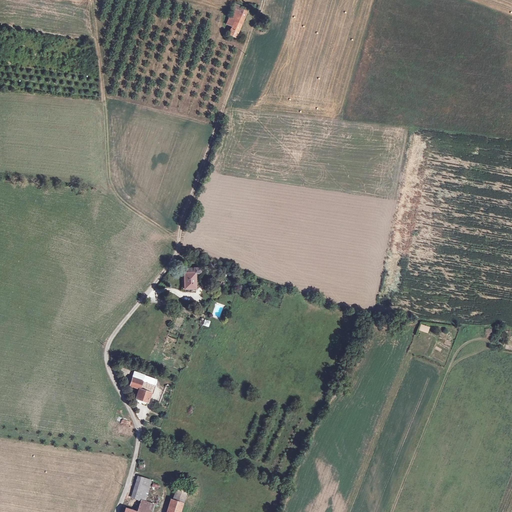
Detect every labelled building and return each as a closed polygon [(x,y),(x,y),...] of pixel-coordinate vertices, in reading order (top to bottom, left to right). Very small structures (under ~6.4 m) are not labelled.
[(235,6),(231,15),(236,17),(240,8),(235,6)] [(236,17),(232,28),(229,35),(235,38),(248,8),(245,7),(244,9),(240,8),(236,17)] [(226,26),(232,28),(236,17),(231,15),(226,26)] [(199,269),(187,270),(187,274),(184,274),(184,289),(196,289),(195,274),(200,274),(199,269)] [(212,317),(221,319),(224,305),(215,303),(212,317)] [(419,330),(428,333),(430,327),(421,324),(419,330)] [(153,397),(158,382),(146,378),(144,384),(130,379),(128,386),(140,391),(137,400),(149,404),(151,397),(153,397)] [(137,491),(134,497),(141,500),(143,493),(137,491)] [(180,511),(183,505),(171,501),(167,511),(180,511)] [(140,511),(154,511),(156,507),(143,503),(140,511)]
